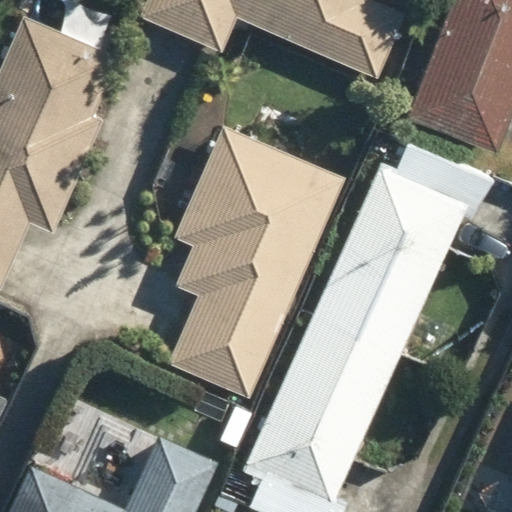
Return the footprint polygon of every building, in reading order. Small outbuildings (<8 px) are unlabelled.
[(144,0),(139,14),(217,48),(233,11),(376,73),(403,13),(372,0),(144,0)] [(511,113),(511,0),(448,0),(401,114),(495,153),(511,113)] [(105,51),(11,10),(0,34),(0,286),(28,222),(57,234),(114,103),(88,92),(105,51)] [(342,176),(214,117),(163,228),(192,241),(173,282),(186,288),(155,356),(241,395),(342,176)] [(490,174),(385,129),(224,503),(246,511),(343,511),(348,500),(336,495),(458,213),(470,219),(490,174)] [(92,452),(42,429),(3,511),(198,511),(221,463),(159,435),(125,508),(77,486),(92,452)]
